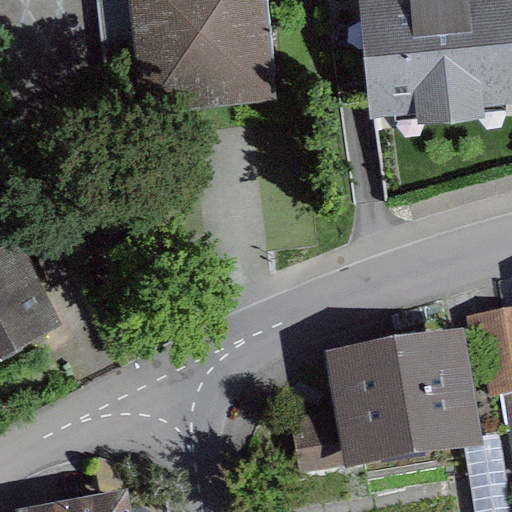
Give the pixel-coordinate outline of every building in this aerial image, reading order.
[(141,0),(151,111),(274,100),(265,0),(141,0)] [(511,0),(388,0),(373,2),(385,114),(511,100),(511,0)] [(23,249),(0,260),(0,359),(63,328),(23,249)] [(468,356),(477,408),(511,402),(511,346),(508,323),(464,330),(468,356)] [(468,356),(346,375),(354,428),(304,435),(311,479),(362,471),(364,484),(486,465),(477,408),(468,356)] [(511,511),(511,495),(508,467),(469,473),(474,511),(511,511)]
